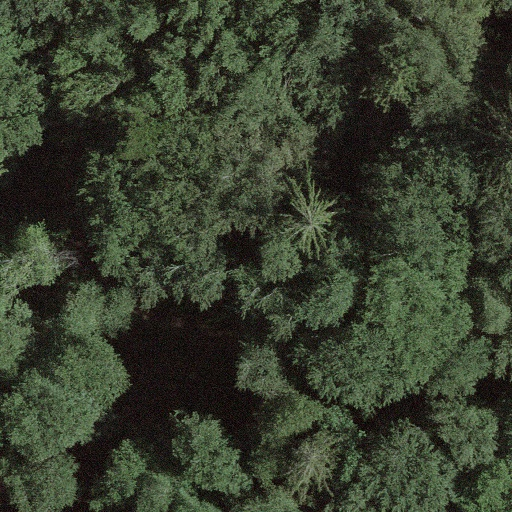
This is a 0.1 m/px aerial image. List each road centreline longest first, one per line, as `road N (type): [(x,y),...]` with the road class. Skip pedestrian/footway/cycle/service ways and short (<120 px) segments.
road 1 (track): [(34,511),(53,475),(114,404),(266,335),(511,315)]
road 2 (track): [(266,335),(150,294),(98,259),(0,157)]
